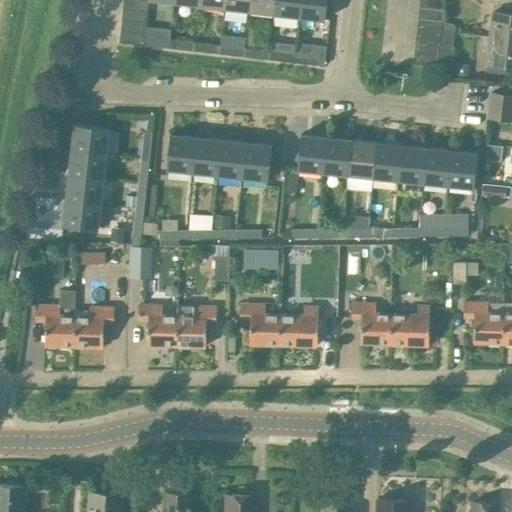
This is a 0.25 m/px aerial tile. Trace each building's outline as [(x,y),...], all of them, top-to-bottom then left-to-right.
[(149,11),(150,1),(150,0),(125,0),(124,8),(149,11)] [(223,9),(224,0),(198,0),(198,6),(223,9)] [(249,12),(250,0),(224,0),(223,9),(249,12)] [(274,15),(276,0),(250,0),(249,12),(274,15)] [(300,18),(301,0),(276,0),(274,15),(300,18)] [(325,21),(327,0),(301,0),(300,18),(325,21)] [(445,10),(446,0),(420,0),(420,7),(445,10)] [(511,40),(511,0),(481,0),(481,2),(494,3),(490,38),(511,40)] [(444,21),(445,10),(420,7),(419,18),(444,21)] [(148,22),(149,11),(124,8),(123,20),(148,22)] [(443,23),(444,21),(419,18),(418,29),(442,32),(443,23)] [(147,34),(148,22),(123,20),(122,31),(147,34)] [(443,23),(442,32),(455,34),(456,27),(453,24),(443,23)] [(441,43),(442,32),(418,29),(416,40),(441,43)] [(146,45),(147,36),(147,34),(122,31),(120,42),(146,45)] [(451,68),(455,34),(442,32),(441,43),(440,55),(438,66),(451,68)] [(169,48),(170,39),(147,36),(146,45),(169,48)] [(511,66),(511,40),(490,38),(487,72),(506,75),(507,66),(511,66)] [(194,42),(170,39),(169,48),(193,50),(194,42)] [(440,55),(441,43),(416,40),(415,52),(440,55)] [(218,53),(219,45),(194,42),(193,50),(218,53)] [(244,56),(245,48),(219,45),(218,53),(244,56)] [(269,59),(270,51),(245,48),(244,56),(269,59)] [(277,51),(276,60),(295,62),(296,54),(277,51)] [(438,66),(440,55),(415,52),(414,63),(438,66)] [(296,54),(295,62),(315,64),(316,56),(296,54)] [(456,64),(455,75),(465,76),(466,65),(456,64)] [(511,118),(511,91),(492,89),(489,115),(511,118)] [(107,154),(110,128),(75,124),(73,150),(107,154)] [(150,159),(153,133),(145,132),(142,158),(150,159)] [(192,173),(196,138),(171,135),(167,171),(192,173)] [(325,139),(300,137),(297,172),(322,175),(325,139)] [(217,176),(221,141),(196,138),(192,173),(217,176)] [(351,142),(325,139),(322,175),(347,177),(351,142)] [(242,179),(246,144),(221,141),(217,176),(242,179)] [(376,144),(351,142),(347,177),(372,180),(376,144)] [(267,182),(271,147),(246,144),(242,179),(267,182)] [(401,147),(376,144),(372,180),(397,182),(401,147)] [(426,150),(401,147),(397,182),(422,185),(426,150)] [(73,150),(70,175),(104,179),(107,154),(73,150)] [(451,152),(426,150),(422,185),(448,188),(451,152)] [(448,188),(473,190),(476,155),(451,152),(448,188)] [(140,163),(138,182),(146,183),(148,164),(140,163)] [(70,175),(67,201),(101,205),(104,179),(70,175)] [(501,197),(502,187),(485,186),(484,195),(501,197)] [(137,197),(136,207),(143,208),(145,188),(138,188),(137,197)] [(67,201),(64,226),(98,230),(101,205),(67,201)] [(135,213),(133,232),(141,233),(143,213),(135,213)] [(344,228),(342,228),(342,237),(361,237),(368,237),(368,228),(368,217),(345,215),(344,228)] [(217,216),(215,227),(229,228),(230,218),(217,216)] [(462,226),(444,227),(444,236),(463,236),(462,226)] [(386,227),(368,228),(368,237),(386,237),(386,227)] [(412,227),(393,227),(393,237),(412,236),(412,227)] [(437,227),(418,227),(419,236),(437,236),(437,227)] [(291,229),(291,238),(310,238),(310,228),(291,229)] [(335,228),(317,228),(317,237),(336,237),(335,228)] [(124,230),(113,229),(111,240),(123,242),(124,230)] [(164,231),(160,231),(160,240),(160,245),(179,245),(179,240),(180,240),(180,231),(164,231)] [(205,231),(186,231),(186,239),(205,239),(205,231)] [(230,231),(211,231),(211,239),(230,239),(230,231)] [(256,231),(236,231),(236,239),(257,239),(256,231)] [(153,276),(154,244),(132,243),(131,275),(153,276)] [(230,281),(231,256),(231,246),(217,245),(216,256),(215,280),(230,281)] [(279,250),(245,249),(245,268),(279,269),(279,250)] [(105,251),(81,251),(81,263),(105,263),(105,251)] [(44,253),(44,275),(56,276),(56,253),(44,253)] [(454,261),(453,283),(466,283),(466,261),(454,261)] [(76,291),(61,290),(61,306),(36,305),(36,321),(46,321),(45,345),(75,346),(76,316),(76,291)] [(395,314),(376,314),(376,304),(351,303),(351,319),(361,319),(360,343),(395,344),(395,314)] [(464,303),(464,318),(473,318),(473,343),(506,343),(507,304),(487,304),(486,304),(464,303)] [(175,345),(177,345),(177,315),(162,315),(163,305),(138,304),(138,319),(148,319),(147,344),(175,345)] [(284,315),(264,315),(265,304),(240,304),(240,318),(250,319),(249,344),(283,345),(284,315)] [(75,346),(104,347),(105,322),(115,323),(115,307),(91,306),(91,316),(76,316),(75,346)] [(177,315),(177,345),(205,346),(206,321),(215,322),(216,307),(192,306),(178,306),(177,315)] [(395,344),(429,345),(430,306),(419,306),(418,315),(395,314),(395,344)] [(283,345),(317,346),(318,307),(304,307),(304,316),(284,315),(283,345)] [(21,486),(21,482),(7,481),(7,485),(0,484),(0,511),(25,511),(26,486),(21,486)] [(121,511),(123,494),(90,492),(88,511),(121,511)] [(189,511),(191,493),(164,492),(163,511),(189,511)] [(255,511),(256,495),(226,494),(225,511),(255,511)] [(323,511),(350,511),(351,498),(324,497),(323,511)] [(408,511),(409,500),(377,499),(376,511),(408,511)] [(498,511),(499,503),(472,501),(471,511),(498,511)]
